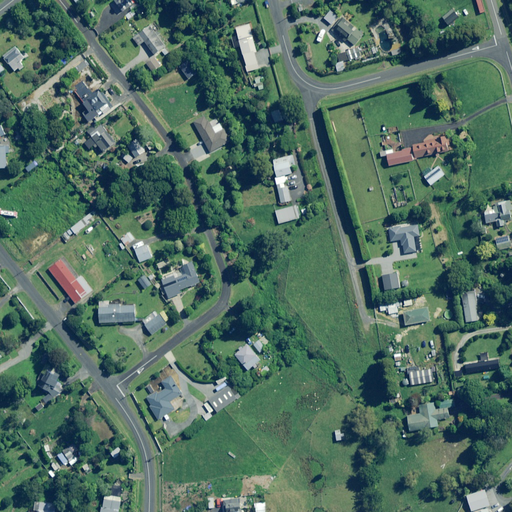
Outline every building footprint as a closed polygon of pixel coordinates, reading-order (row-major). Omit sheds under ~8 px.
[(133,3),(130,0),(113,0),(123,11),(133,3)] [(145,12),(140,5),(135,9),(139,16),(143,14),(145,12)] [(136,14),(132,10),(126,16),(129,20),(136,14)] [(338,17),(330,11),(324,18),(332,25),(338,17)] [(344,19),(342,17),(332,31),(344,41),(346,39),(355,46),(364,35),(356,29),(344,19)] [(257,52),(250,24),(236,28),(238,36),(232,38),(234,47),(241,45),(248,72),(260,69),(255,52),(257,52)] [(166,46),(150,25),(133,38),(139,46),(144,42),(154,55),(166,46)] [(20,70),(24,67),(20,61),(24,58),(15,47),(3,57),(15,72),(19,69),(20,70)] [(361,60),(360,57),(364,56),(362,47),(346,51),(349,60),(355,58),(356,61),(361,60)] [(164,49),(161,53),(166,58),(169,54),(164,49)] [(161,66),(155,58),(146,64),(152,72),(161,66)] [(197,73),(188,60),(179,66),(188,79),(197,73)] [(345,70),(343,63),(335,65),(337,72),(345,70)] [(265,89),(260,77),(254,80),(259,91),(265,89)] [(109,101),(101,90),(91,97),(90,95),(81,101),(90,112),(85,116),(89,123),(103,113),(99,108),(109,101)] [(191,118),(208,149),(227,138),(220,125),(213,129),(203,112),(191,118)] [(116,143),(103,125),(90,134),(92,137),(84,143),(89,149),(94,146),(95,148),(98,146),(103,152),(116,143)] [(437,139),(437,140),(413,145),(416,158),(449,151),(446,137),(437,139)] [(127,146),(135,159),(146,152),(138,140),(127,146)] [(9,146),(0,146),(0,168),(7,168),(6,153),(10,153),(9,146)] [(413,160),(411,149),(410,147),(401,149),(401,151),(395,153),(393,148),(379,151),(380,158),(387,156),(389,166),(413,160)] [(124,151),(120,156),(129,163),(133,158),(124,151)] [(277,177),(285,175),(292,173),(291,167),(295,166),(293,155),(273,160),(277,177)] [(423,172),(426,176),(424,177),(431,185),(445,175),(438,166),(432,171),(429,168),(423,172)] [(285,175),(277,177),(275,177),(281,203),(291,201),(287,186),(285,187),(284,183),(287,182),(285,175)] [(394,188),(398,208),(407,206),(402,186),(394,188)] [(99,205),(92,197),(88,200),(95,209),(99,205)] [(511,209),(511,207),(510,201),(493,206),(494,209),(484,212),(487,224),(496,221),(498,227),(506,225),(505,222),(511,219),(510,211),(511,209)] [(27,214),(21,203),(17,205),(22,216),(27,214)] [(300,218),(296,205),(276,211),(279,224),(300,218)] [(81,210),(79,207),(71,212),(73,216),(81,210)] [(74,217),(79,223),(71,229),(76,234),(95,219),(90,213),(86,216),(81,211),(74,217)] [(421,236),(419,225),(390,229),(391,241),(401,240),(401,246),(403,246),(404,253),(422,251),(421,236)] [(135,239),(130,232),(120,239),(125,246),(135,239)] [(511,241),(511,242),(509,235),(495,239),(498,251),(508,248),(509,250),(511,248),(511,241)] [(152,258),(147,245),(135,250),(140,263),(152,258)] [(170,265),(168,260),(157,264),(159,269),(170,265)] [(76,280),(61,261),(49,270),(76,304),(93,291),(81,276),(76,280)] [(163,296),(168,294),(169,298),(182,293),(181,290),(201,282),(193,262),(183,266),(185,272),(174,276),(162,281),(164,286),(159,288),(163,296)] [(153,284),(150,281),(155,277),(152,273),(147,277),(145,275),(138,280),(145,290),(153,284)] [(400,288),(397,273),(383,276),(385,290),(400,288)] [(485,307),(482,290),(462,293),(466,322),(479,321),(477,308),(485,307)] [(400,308),(398,300),(379,304),(381,311),(388,310),(390,318),(399,316),(398,308),(400,308)] [(136,322),(136,305),(122,306),(122,301),(109,302),(99,302),(100,323),(136,322)] [(158,316),(155,311),(142,321),(152,335),(167,324),(160,314),(158,316)] [(269,343),(264,337),(253,345),(260,353),(266,348),(264,346),(269,343)] [(28,351),(22,343),(13,349),(19,357),(28,351)] [(261,361),(248,344),(235,355),(248,371),(261,361)] [(500,368),(498,360),(466,365),(467,373),(500,368)] [(265,365),(255,373),(261,379),(270,372),(265,365)] [(47,403),(61,394),(54,389),(61,376),(48,369),(38,386),(51,393),(44,398),(47,403)] [(182,394),(171,377),(162,382),(166,389),(159,393),(158,392),(147,399),(151,405),(149,406),(157,420),(174,410),(169,402),(182,394)] [(240,397),(237,393),(235,395),(229,386),(227,388),(209,401),(217,413),(240,397)] [(458,406),(456,399),(438,402),(439,409),(436,410),(434,402),(419,405),(420,414),(408,416),(410,431),(439,427),(438,420),(450,418),(448,408),(458,406)] [(337,441),(345,440),(344,437),(349,436),(348,432),(341,434),(340,429),(335,430),(337,441)] [(76,457),(71,446),(63,451),(68,461),(76,457)] [(123,452),(118,447),(110,454),(115,459),(123,452)] [(87,465),(82,468),(87,476),(92,472),(87,465)] [(51,470),(48,473),(52,478),(56,476),(51,470)] [(122,486),(113,486),(113,495),(122,496),(122,486)] [(491,505),(486,490),(467,496),(472,511),(491,505)] [(241,511),(242,511),(244,511),(243,497),(233,498),(232,492),(226,493),(227,499),(222,500),(224,511),(241,511)] [(120,511),(122,498),(105,496),(103,508),(102,507),(101,511),(120,511)] [(55,511),(56,503),(35,502),(34,510),(28,510),(27,511),(55,511)] [(266,511),(266,503),(256,504),(256,511),(266,511)]
